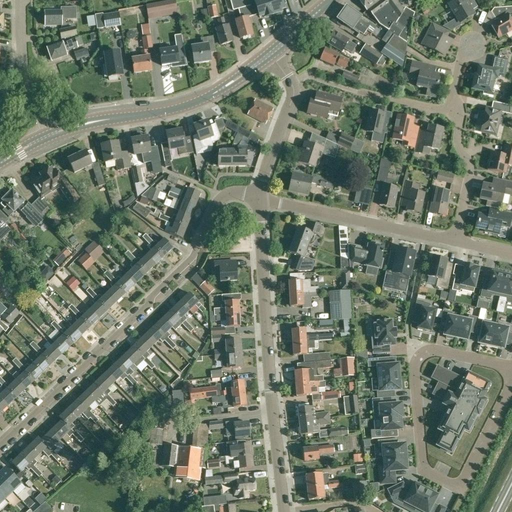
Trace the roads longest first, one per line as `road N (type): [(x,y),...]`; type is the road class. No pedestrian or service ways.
road 1 (residential): [(0,446),(194,254),(220,198),(258,197)]
road 2 (residential): [(283,511),(258,197)]
road 3 (residential): [(511,366),(430,349),(413,362),(423,470),(459,491)]
road 4 (tertiary): [(41,140),(180,106),(271,55)]
road 5 (residential): [(455,240),(258,197)]
road 6 (residential): [(451,111),(306,78),(290,82)]
road 7 (residential): [(41,140),(21,84),(21,0)]
road 8 (residential): [(455,240),(469,172),(451,111)]
road 9 (residential): [(258,197),(293,98),(290,82)]
